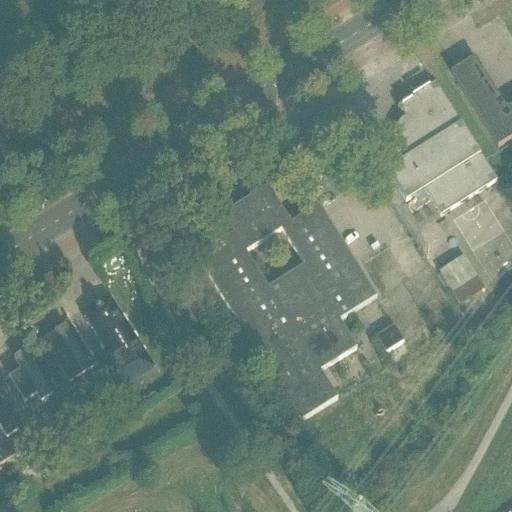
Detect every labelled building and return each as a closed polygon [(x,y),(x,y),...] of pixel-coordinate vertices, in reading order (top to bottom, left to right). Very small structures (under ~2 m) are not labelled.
[(497,149),(511,140),(511,107),(506,111),(494,93),(474,60),(450,74),(497,149)] [(396,148),(397,150),(404,161),(386,172),(405,204),(424,193),(440,218),(497,183),(435,85),(398,108),(404,119),(402,120),(401,121),(400,123),(398,124),(397,126),(396,127),(395,129),(395,131),(394,133),(394,135),(393,137),(393,139),(394,141),(394,143),(394,145),(395,146),(396,148)] [(318,209),(291,226),(268,189),(221,218),(233,237),(196,260),(197,261),(300,425),(301,424),(317,414),(337,401),(320,374),(356,351),(339,324),(376,301),(329,226),(318,209)] [(412,236),(390,245),(404,279),(426,270),(412,236)] [(463,259),(439,274),(460,308),(485,291),(463,259)] [(94,361),(115,394),(154,370),(110,300),(107,302),(104,300),(98,304),(98,308),(96,309),(92,308),(86,312),(86,315),(83,317),(86,321),(85,322),(91,331),(92,331),(95,335),(94,336),(100,346),(101,346),(106,353),(94,361)] [(376,339),(386,356),(404,345),(393,328),(376,339)] [(90,373),(66,330),(42,343),(51,359),(65,352),(79,378),(90,373)] [(27,355),(15,362),(21,372),(8,380),(24,406),(37,399),(44,411),(55,404),(27,355)] [(72,390),(59,398),(65,408),(73,421),(86,412),(114,395),(115,395),(106,382),(101,373),(72,390)] [(17,434),(0,406),(0,438),(3,442),(17,434)] [(36,420),(22,429),(24,433),(33,446),(47,437),(73,421),(65,408),(57,413),(39,424),(36,420)] [(0,448),(0,466),(5,464),(33,446),(24,433),(0,448)]
